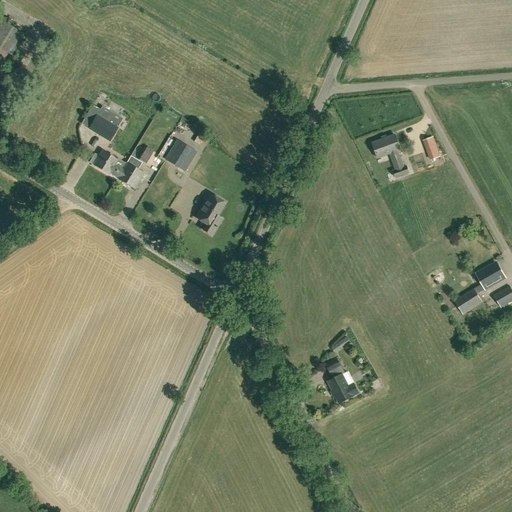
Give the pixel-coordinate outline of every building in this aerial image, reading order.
[(0,48),(11,55),(24,34),(7,23),(9,20),(3,16),(0,21),(0,48)] [(114,144),(121,132),(123,130),(118,127),(117,126),(122,118),(103,107),(98,114),(97,113),(91,122),(87,128),(89,129),(109,141),(110,141),(114,144)] [(186,124),(195,140),(200,137),(191,121),(186,124)] [(404,167),(398,150),(401,149),(395,135),(373,143),(378,158),(390,153),(396,169),(393,170),(396,177),(409,172),(407,166),(404,167)] [(164,154),(170,147),(157,138),(152,145),(164,154)] [(185,170),(187,166),(196,152),(177,140),(167,158),(158,172),(148,187),(165,198),(183,169),(185,170)] [(145,163),(154,150),(148,146),(139,160),(145,163)] [(118,176),(125,164),(103,151),(94,165),(108,173),(109,171),(118,176)] [(134,188),(143,173),(126,162),(125,164),(118,176),(117,178),(134,188)] [(201,216),(214,225),(227,204),(212,194),(226,171),(212,162),(190,198),(207,208),(201,216)] [(486,288),(505,278),(496,262),(477,273),(486,288)] [(265,295),(272,291),(269,285),(262,288),(265,295)] [(501,307),(511,300),(511,289),(509,285),(493,294),(501,307)] [(463,313),(482,301),(473,288),(454,300),(463,313)] [(334,352),(350,341),(347,337),(331,348),(334,352)] [(341,365),(336,358),(325,364),(329,372),(341,365)] [(345,373),(341,365),(329,372),(333,379),(329,381),(340,403),(353,396),(353,395),(359,393),(354,384),(353,384),(348,372),(345,373)]
